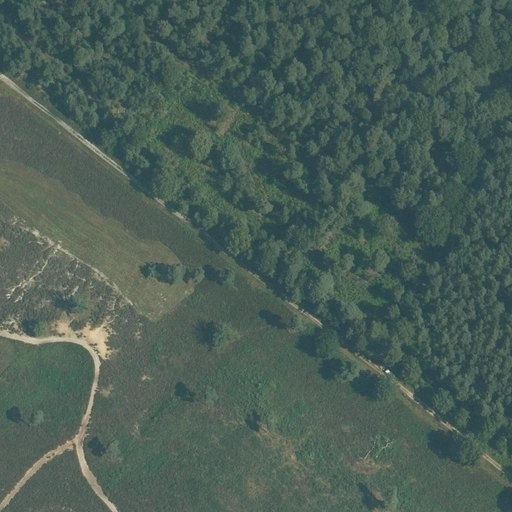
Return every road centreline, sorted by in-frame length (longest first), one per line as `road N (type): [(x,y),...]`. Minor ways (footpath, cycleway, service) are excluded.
road 1 (track): [(0,65),(368,358)]
road 2 (track): [(368,358),(511,84)]
road 3 (track): [(511,478),(368,358)]
road 4 (track): [(398,0),(511,102)]
